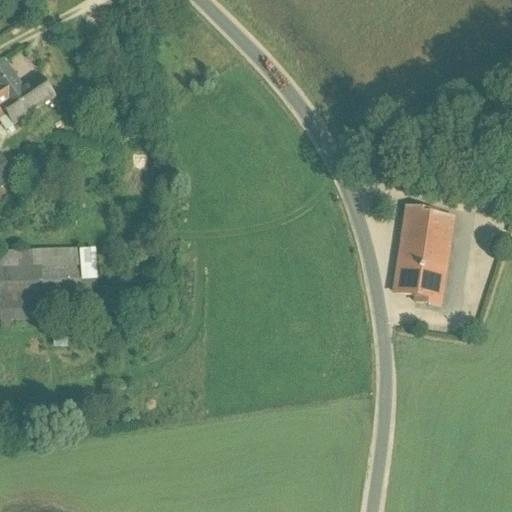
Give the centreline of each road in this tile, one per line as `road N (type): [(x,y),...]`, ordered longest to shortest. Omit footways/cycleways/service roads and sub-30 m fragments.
road 1 (unclassified): [(372,511),(385,368),(369,246),(346,175),(310,122),(181,0)]
road 2 (track): [(511,156),(354,200)]
